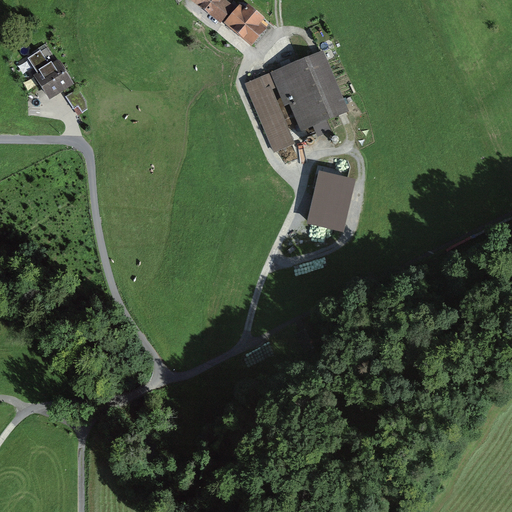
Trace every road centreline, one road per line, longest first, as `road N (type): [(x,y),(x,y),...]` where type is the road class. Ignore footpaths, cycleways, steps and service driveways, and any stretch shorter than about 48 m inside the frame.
road 1 (unclassified): [(164,380),(108,273),(84,149),(62,139),(0,138)]
road 2 (track): [(511,215),(242,349)]
